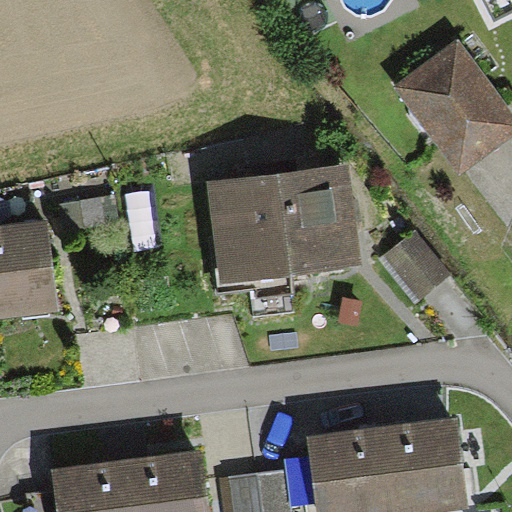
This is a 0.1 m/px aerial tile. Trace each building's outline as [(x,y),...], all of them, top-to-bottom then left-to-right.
[(511,119),(511,108),(456,38),(398,84),(460,161),(511,119)] [(327,161),(206,173),(216,280),(338,268),(327,161)] [(49,221),(0,227),(0,316),(60,309),(49,221)] [(459,417),(380,426),(391,511),(440,511),(469,508),(459,417)] [(391,511),(380,426),(307,435),(316,511),(391,511)] [(135,511),(208,511),(199,449),(128,460),(135,511)] [(57,511),(135,511),(128,460),(51,470),(57,511)]
